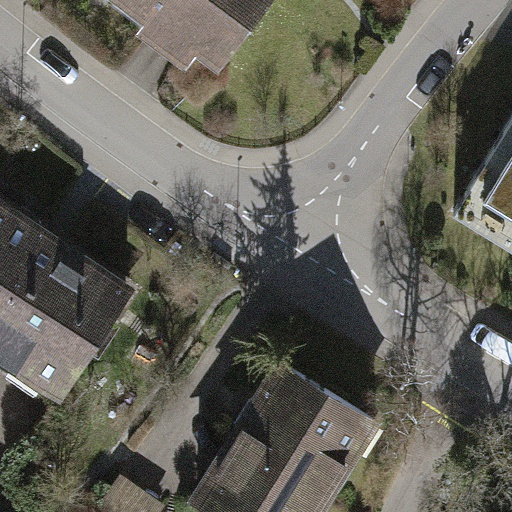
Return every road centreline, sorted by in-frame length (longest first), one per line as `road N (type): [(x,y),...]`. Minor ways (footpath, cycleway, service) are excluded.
road 1 (residential): [(295,246),(200,187),(0,40)]
road 2 (residential): [(295,246),(380,125),(486,0)]
road 3 (residential): [(511,379),(295,246)]
